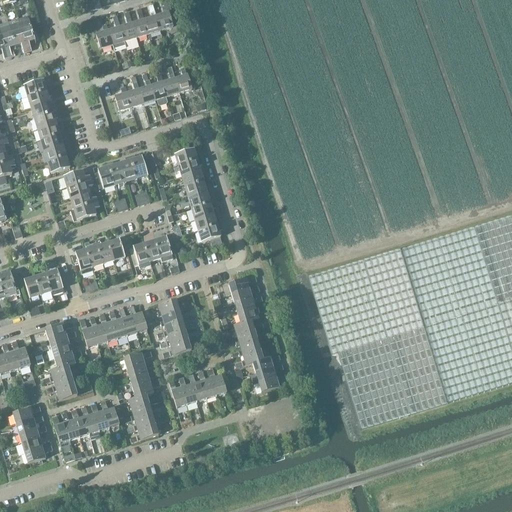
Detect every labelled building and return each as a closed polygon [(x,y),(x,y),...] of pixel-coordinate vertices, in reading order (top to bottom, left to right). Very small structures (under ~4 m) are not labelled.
[(163,15),(156,17),(161,32),(173,28),(168,14),(171,13),(168,1),(160,4),(163,15)] [(144,21),(149,35),(161,32),(156,17),(152,6),(148,7),(152,19),(144,21)] [(132,24),(137,39),(149,35),(144,21),(141,10),(136,11),(140,22),(132,24)] [(125,43),(137,39),(132,24),(129,13),(124,15),(128,26),(120,28),(125,43)] [(113,46),(112,46),(114,52),(126,49),(124,43),(125,43),(120,28),(116,17),(112,18),(116,29),(108,32),(113,46)] [(26,18),(17,21),(27,53),(31,52),(28,43),(35,41),(28,19),(26,18)] [(17,21),(8,24),(15,47),(20,45),(23,54),(27,53),(17,21)] [(8,24),(0,26),(0,34),(8,59),(15,57),(13,52),(16,51),(15,47),(8,24)] [(104,33),(96,35),(100,50),(112,46),(113,46),(108,32),(106,26),(102,27),(104,33)] [(180,95),(192,91),(187,76),(186,76),(185,70),(181,71),(183,77),(175,80),(180,95)] [(159,104),(161,105),(167,103),(168,101),(167,99),(168,98),(163,83),(159,72),(155,73),(158,85),(151,87),(156,102),(158,101),(159,104)] [(163,83),(168,98),(180,95),(175,80),(173,74),(169,75),(171,81),(163,83)] [(132,109),(144,106),(139,90),(135,78),(131,79),(135,92),(127,94),(132,109)] [(139,90),(144,106),(156,102),(151,87),(149,81),(145,82),(147,88),(139,90)] [(25,87),(28,99),(51,92),(49,87),(45,88),(43,82),(25,87)] [(123,95),(114,98),(119,113),(132,109),(127,94),(125,88),(124,89),(121,90),(123,95)] [(23,100),(26,111),(31,109),(50,104),(48,98),(52,97),(51,92),(28,99),(23,100)] [(31,109),(34,120),(57,113),(56,108),(51,109),(50,104),(31,109)] [(34,120),(38,131),(56,125),(54,119),(59,118),(57,113),(34,120)] [(38,131),(41,142),(63,135),(62,130),(58,131),(56,125),(38,131)] [(41,142),(44,152),(63,147),(61,141),(65,140),(63,135),(41,142)] [(0,142),(0,154),(5,153),(3,147),(9,145),(7,140),(0,142)] [(44,152),(47,163),(70,157),(68,151),(64,153),(63,147),(44,152)] [(201,161),(199,156),(195,157),(193,151),(175,156),(178,168),(201,161)] [(0,154),(0,165),(14,162),(12,157),(6,159),(5,153),(0,154)] [(156,153),(148,156),(154,174),(158,173),(156,167),(160,166),(156,153)] [(70,157),(47,163),(51,175),(70,169),(68,163),(72,162),(70,157)] [(129,158),(136,181),(147,178),(142,159),(136,161),(134,157),(129,158)] [(120,165),(126,184),(136,181),(129,158),(124,160),(126,164),(120,165)] [(178,168),(181,178),(200,173),(198,167),(202,166),(201,161),(178,168)] [(14,162),(0,165),(0,178),(11,175),(9,169),(15,167),(14,162)] [(108,165),(115,187),(126,184),(120,165),(114,167),(113,163),(108,165)] [(108,165),(103,166),(104,170),(98,172),(103,191),(115,187),(108,165)] [(82,173),(64,178),(67,190),(91,182),(90,177),(84,179),(82,173)] [(181,178),(184,189),(207,182),(206,177),(201,178),(200,173),(181,178)] [(91,182),(67,190),(70,200),(89,195),(87,188),(93,187),(91,182)] [(184,189),(188,201),(206,195),(205,189),(209,188),(207,182),(184,189)] [(146,194),(140,195),(144,207),(149,205),(146,194)] [(70,200),(73,211),(74,211),(98,204),(96,199),(90,201),(89,195),(70,200)] [(144,207),(140,195),(135,197),(138,208),(144,207)] [(188,201),(191,211),(214,205),(212,200),(208,201),(206,195),(188,201)] [(58,204),(55,196),(48,198),(51,206),(58,204)] [(119,202),(122,213),(128,211),(125,200),(119,202)] [(122,213),(119,202),(113,203),(116,215),(122,213)] [(69,212),(73,223),(95,217),(93,210),(99,209),(98,204),(74,211),(73,211),(69,212)] [(191,211),(194,222),(213,217),(211,211),(215,210),(214,205),(191,211)] [(511,216),(308,279),(331,357),(338,355),(361,431),(511,385),(511,216)] [(194,222),(198,233),(220,226),(219,221),(215,222),(213,217),(194,222)] [(220,226),(198,233),(201,244),(219,238),(218,233),(222,231),(220,226)] [(19,227),(14,229),(12,229),(15,241),(22,239),(19,227)] [(174,234),(172,235),(174,240),(178,239),(182,238),(179,227),(173,229),(174,234)] [(2,232),(6,243),(12,242),(9,230),(2,232)] [(167,239),(156,243),(161,260),(162,264),(173,261),(167,239)] [(100,240),(95,242),(96,244),(103,266),(114,263),(108,245),(101,247),(100,240)] [(120,241),(108,245),(114,263),(125,259),(120,241)] [(156,243),(145,246),(150,264),(161,260),(156,243)] [(89,244),(85,245),(87,251),(92,269),(103,266),(96,244),(89,246),(89,244)] [(145,246),(133,249),(139,267),(150,264),(145,246)] [(76,257),(72,258),(74,265),(78,264),(82,276),(93,273),(92,269),(87,251),(75,255),(76,257)] [(178,267),(169,270),(171,275),(180,272),(178,267)] [(57,272),(46,276),(52,293),(53,297),(64,293),(57,272)] [(0,277),(0,282),(5,298),(5,299),(16,296),(16,297),(19,297),(17,289),(14,290),(13,285),(15,284),(13,276),(10,277),(10,275),(0,277)] [(46,276),(35,279),(41,296),(43,302),(53,299),(51,293),(52,293),(46,276)] [(35,279),(24,282),(29,300),(41,296),(35,279)] [(240,283),(229,287),(232,297),(249,291),(248,287),(257,284),(255,279),(245,282),(240,283)] [(249,291),(232,297),(235,307),(252,301),(251,296),(260,294),(258,289),(249,291)] [(252,301),(235,307),(238,316),(255,311),(254,306),(263,304),(261,299),(252,301)] [(160,314),(151,317),(152,321),(162,319),(179,313),(176,303),(158,308),(160,314)] [(133,308),(129,309),(132,318),(132,319),(137,336),(147,333),(142,315),(136,317),(133,308)] [(255,311),(238,316),(241,326),(251,323),(258,321),(257,316),(266,313),(264,308),(255,311)] [(124,311),(119,312),(122,322),(127,339),(137,336),(132,319),(132,318),(126,320),(124,311)] [(163,324),(154,326),(155,330),(155,331),(165,328),(182,323),(179,313),(162,319),(163,324)] [(114,314),(109,315),(112,324),(112,325),(117,342),(127,339),(122,322),(122,321),(117,323),(114,314)] [(104,317),(99,318),(102,327),(107,345),(117,342),(112,325),(112,324),(107,326),(104,317)] [(94,319),(90,321),(93,330),(98,348),(107,345),(102,327),(97,329),(94,319)] [(85,322),(80,324),(88,351),(98,348),(93,330),(87,332),(85,322)] [(166,333),(157,336),(158,340),(158,341),(167,338),(185,333),(182,323),(165,328),(166,333)] [(235,333),(226,336),(228,341),(237,338),(254,333),(251,323),(241,326),(234,328),(235,333)] [(72,324),(45,332),(48,342),(66,337),(65,332),(74,329),(72,324)] [(169,343),(160,346),(161,349),(161,350),(170,348),(188,342),(185,333),(167,338),(169,343)] [(238,344),(229,346),(231,351),(240,348),(257,343),(254,333),(237,338),(238,344)] [(66,337),(48,342),(51,352),(69,346),(68,341),(77,339),(75,334),(66,337)] [(172,353),(163,355),(164,359),(164,360),(191,352),(188,342),(170,348),(172,353)] [(17,343),(12,345),(15,353),(15,355),(20,371),(30,368),(25,350),(19,352),(17,343)] [(241,353),(232,356),(234,361),(243,358),(260,353),(257,343),(240,348),(241,353)] [(69,346),(51,352),(54,361),(72,356),(71,351),(80,348),(78,344),(69,346)] [(7,346),(2,348),(5,358),(10,374),(20,371),(15,355),(15,353),(10,355),(7,346)] [(72,356),(54,361),(57,371),(68,368),(75,366),(73,361),(82,358),(81,353),(72,356)] [(244,363),(235,366),(237,370),(253,366),(263,362),(260,353),(243,358),(244,363)] [(151,354),(124,362),(127,371),(144,366),(143,361),(152,358),(151,354)] [(0,376),(0,377),(10,374),(5,358),(5,356),(0,357),(0,376)] [(263,362),(253,366),(256,375),(274,370),(272,365),(281,362),(280,357),(271,360),(263,362)] [(144,366),(127,371),(130,381),(147,376),(146,371),(155,368),(154,363),(144,366)] [(274,370),(256,375),(259,385),(277,380),(275,374),(284,372),(283,367),(274,370)] [(52,379),(43,381),(44,386),(54,383),(71,378),(68,368),(57,371),(51,373),(52,379)] [(213,371),(208,372),(211,381),(216,398),(226,395),(221,378),(215,379),(213,371)] [(147,376),(130,381),(133,391),(150,386),(149,380),(158,378),(157,373),(147,376)] [(203,374),(198,375),(201,384),(206,401),(216,398),(211,381),(206,382),(203,374)] [(193,377),(189,378),(191,387),(197,404),(206,401),(201,384),(196,385),(193,377)] [(277,380),(259,385),(262,395),(280,390),(278,384),(287,382),(286,377),(277,380)] [(55,388),(46,391),(47,396),(57,393),(74,388),(71,378),(54,383),(55,388)] [(184,379),(179,381),(181,390),(187,407),(197,404),(191,387),(186,388),(184,379)] [(174,382),(169,384),(171,393),(176,410),(177,410),(187,407),(181,390),(176,391),(174,382)] [(150,386),(133,391),(136,401),(146,398),(153,396),(152,390),(161,387),(160,383),(150,386)] [(58,398),(49,401),(50,406),(59,403),(77,397),(74,388),(57,393),(58,398)] [(130,408),(121,411),(123,416),(132,413),(149,408),(146,398),(136,401),(129,403),(130,408)] [(106,403),(101,404),(104,413),(109,431),(118,428),(119,428),(114,410),(108,412),(106,403)] [(96,406),(91,407),(94,416),(99,434),(109,431),(104,413),(99,415),(96,406)] [(133,418),(124,421),(125,425),(135,423),(152,417),(149,408),(132,413),(133,418)] [(40,409),(13,417),(16,427),(34,422),(32,416),(42,414),(40,409)] [(86,409),(81,410),(84,419),(89,437),(99,434),(94,416),(89,418),(86,409)] [(77,412),(72,413),(74,422),(80,440),(89,437),(84,419),(79,421),(77,412)] [(67,415),(62,416),(64,425),(70,443),(80,440),(74,422),(70,424),(67,415)] [(136,428),(127,430),(128,435),(138,432),(155,427),(152,417),(135,423),(136,428)] [(57,418),(52,419),(55,428),(60,445),(60,446),(61,450),(71,447),(70,443),(64,425),(60,427),(57,418)] [(34,422),(16,427),(19,437),(36,431),(35,426),(44,423),(44,422),(43,419),(34,422)] [(139,437),(130,440),(131,444),(131,445),(158,437),(155,427),(138,432),(139,437)] [(36,431),(19,437),(22,446),(39,441),(38,435),(47,433),(46,428),(36,431)] [(39,441),(22,446),(25,456),(42,451),(41,445),(50,442),(49,438),(39,441)] [(42,451),(25,456),(28,466),(45,461),(44,455),(53,452),(52,448),(42,451)]
